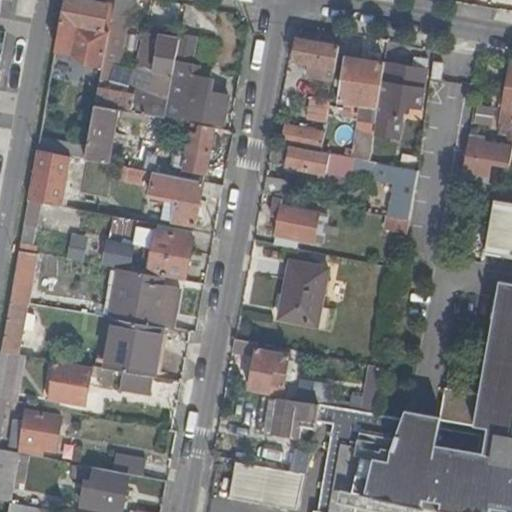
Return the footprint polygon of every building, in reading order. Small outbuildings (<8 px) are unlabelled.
[(110,32),(107,31),(111,3),(97,0),(65,0),(57,52),(72,56),(103,69),(104,61),(110,32)] [(104,61),(115,63),(120,64),(131,0),(115,0),(110,32),(104,61)] [(185,114),(225,122),(230,94),(211,90),(214,76),(199,73),(200,63),(193,61),(198,32),(182,29),(180,39),(173,74),(169,95),(165,116),(183,120),(185,114)] [(173,74),(180,39),(161,35),(160,37),(144,34),(137,66),(145,68),(157,72),(173,74)] [(310,74),(334,79),(340,46),(298,39),(294,60),(311,63),(310,74)] [(360,120),(377,122),(383,81),(386,62),(346,57),(340,101),(362,104),(360,120)] [(387,81),(383,81),(377,122),(376,129),(376,131),(400,134),(405,103),(422,104),(428,58),(421,57),(419,67),(390,63),(387,81)] [(101,81),(111,84),(115,63),(104,61),(103,69),(101,81)] [(435,61),(433,77),(442,78),(444,62),(435,61)] [(511,61),(511,62),(503,108),(511,109),(511,61)] [(157,72),(145,68),(142,78),(139,89),(169,95),(173,74),(157,72)] [(139,89),(111,84),(101,81),(96,103),(119,107),(124,108),(148,113),(154,114),(165,116),(169,95),(139,89)] [(312,96),(307,120),(328,124),(333,100),(312,96)] [(108,161),(118,115),(119,107),(96,103),(86,157),(87,157),(108,161)] [(147,118),(148,113),(124,108),(119,107),(118,115),(123,115),(123,114),(147,118)] [(511,121),(511,109),(503,108),(503,109),(504,110),(502,120),(511,121)] [(185,114),(183,120),(196,122),(215,126),(223,127),(225,122),(185,114)] [(192,131),(189,145),(185,167),(206,171),(215,126),(196,122),(195,127),(200,128),(200,132),(192,131)] [(285,124),(281,144),(291,145),(322,151),(326,132),(285,124)] [(376,131),(376,129),(356,125),(352,156),(364,159),(372,160),(376,131)] [(483,173),(490,174),(492,161),(511,164),(511,158),(511,125),(508,145),(485,140),(470,138),(464,170),(483,173)] [(185,167),(189,145),(178,144),(174,165),(185,167)] [(327,172),(328,165),(331,153),(322,151),(291,145),(287,165),(327,172)] [(46,185),(53,151),(39,148),(30,198),(43,201),(48,202),(52,186),(46,185)] [(331,153),(328,165),(362,172),(364,159),(352,156),(331,153)] [(404,154),(402,164),(416,166),(418,157),(404,154)] [(377,174),(379,161),(372,160),(364,159),(362,172),(377,174)] [(202,192),(222,196),(225,184),(120,163),(117,176),(145,181),(147,175),(155,176),(152,194),(170,197),(178,198),(173,219),(196,223),(202,192)] [(399,165),(391,215),(411,219),(420,170),(420,169),(399,165)] [(483,173),(464,170),(463,176),(489,181),(490,174),(483,173)] [(298,183),(266,177),(264,191),(296,197),(298,183)] [(166,218),(173,219),(178,198),(170,197),(166,218)] [(271,216),(279,218),(282,205),(283,198),(274,197),(271,216)] [(34,252),(43,201),(30,198),(21,249),(34,252)] [(501,201),(494,200),(485,255),(491,256),(501,201)] [(511,259),(511,203),(501,201),(491,256),(511,259)] [(321,213),(282,205),(279,218),(274,244),(297,248),(299,239),(315,242),(321,213)] [(388,227),(409,231),(411,219),(391,215),(390,215),(388,227)] [(127,234),(130,220),(113,217),(111,232),(127,234)] [(154,250),(150,269),(187,275),(195,234),(158,227),(155,245),(149,245),(148,249),(154,250)] [(87,263),(90,236),(72,234),(69,261),(87,263)] [(110,240),(105,264),(133,270),(138,246),(110,240)] [(29,302),(38,252),(34,252),(21,249),(21,253),(12,299),(29,302)] [(317,326),(329,268),(291,261),(280,319),(317,326)] [(122,269),(113,316),(117,317),(164,325),(165,325),(174,327),(181,287),(162,284),(164,275),(122,269)] [(511,283),(499,281),(498,289),(511,290),(511,283)] [(511,511),(511,290),(498,289),(480,394),(445,388),(441,422),(488,429),(484,448),(437,438),(441,422),(385,414),(320,404),(316,422),(333,425),(316,511),(355,511),(357,504),(358,494),(425,505),(426,499),(489,511),(488,511),(511,511)] [(20,353),(29,302),(12,299),(3,350),(18,352),(20,353)] [(108,367),(117,317),(113,316),(111,316),(101,366),(108,367)] [(117,317),(108,367),(123,370),(154,375),(164,325),(117,317)] [(258,348),(259,343),(236,338),(234,350),(255,354),(250,388),(276,394),(277,389),(272,388),(272,384),(285,387),(291,355),(258,348)] [(9,399),(18,352),(3,350),(0,367),(0,396),(7,398),(9,399)] [(57,361),(50,396),(87,403),(93,367),(57,361)] [(361,410),(376,412),(384,368),(369,365),(361,410)] [(151,397),(154,375),(123,370),(119,392),(151,397)] [(299,401),(301,393),(301,391),(281,389),(279,398),(299,401)] [(301,393),(299,401),(317,403),(318,395),(301,393)] [(300,429),(314,432),(316,422),(320,404),(320,403),(317,403),(299,401),(279,398),(273,432),(291,435),(294,416),(303,418),(300,429)] [(40,450),(41,445),(57,448),(63,415),(28,410),(26,419),(16,418),(11,445),(40,450)] [(305,440),(280,437),(277,455),(301,460),(305,440)] [(0,498),(11,501),(13,501),(21,451),(0,447),(0,498)] [(129,471),(144,474),(147,458),(117,453),(114,468),(122,470),(129,471)] [(270,454),(268,464),(305,472),(307,462),(270,454)] [(268,464),(237,458),(230,496),(297,509),(305,472),(268,464)] [(121,511),(129,471),(122,470),(114,468),(96,465),(93,480),(87,479),(82,504),(121,511)] [(425,505),(358,494),(357,504),(408,511),(441,511),(442,508),(425,505)] [(13,501),(11,501),(8,511),(29,511),(31,505),(13,501)]
